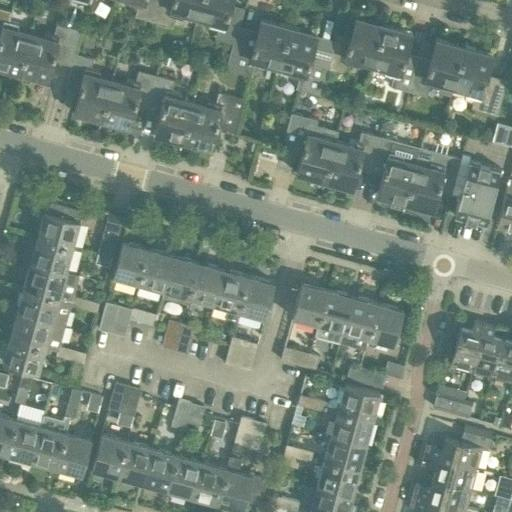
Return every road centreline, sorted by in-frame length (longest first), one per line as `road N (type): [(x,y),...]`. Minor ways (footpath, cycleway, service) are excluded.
road 1 (residential): [(108,352),(257,390),(300,217)]
road 2 (residential): [(300,217),(0,138)]
road 3 (residential): [(378,511),(444,255)]
road 4 (residential): [(444,255),(300,217)]
